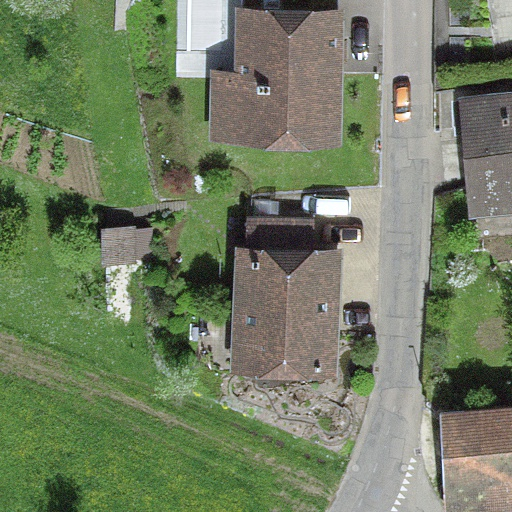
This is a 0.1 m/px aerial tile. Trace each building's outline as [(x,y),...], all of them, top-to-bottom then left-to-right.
[(328,136),(331,15),(240,13),(239,77),(212,77),(211,133),(328,136)] [(511,98),(459,103),(466,191),(511,187),(511,98)] [(239,366),(320,369),(325,254),(303,253),(304,224),(246,222),(239,366)] [(102,231),(103,262),(128,261),(128,230),(102,231)] [(480,511),(511,511),(511,408),(442,412),(446,482),(479,480),(480,511)]
